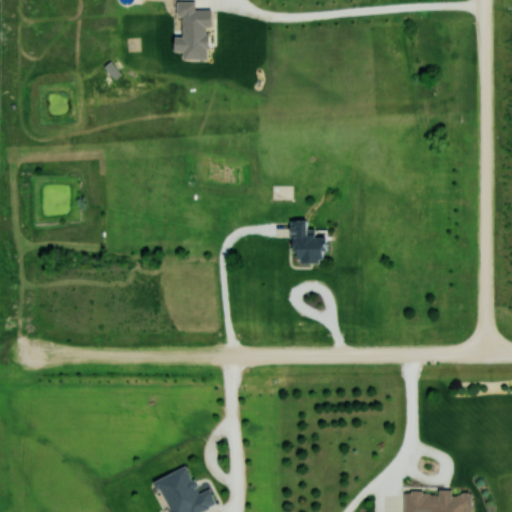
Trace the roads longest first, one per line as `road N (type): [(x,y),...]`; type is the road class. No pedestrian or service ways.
road 1 (residential): [(511,354),(26,352)]
road 2 (residential): [(485,355),(486,0)]
